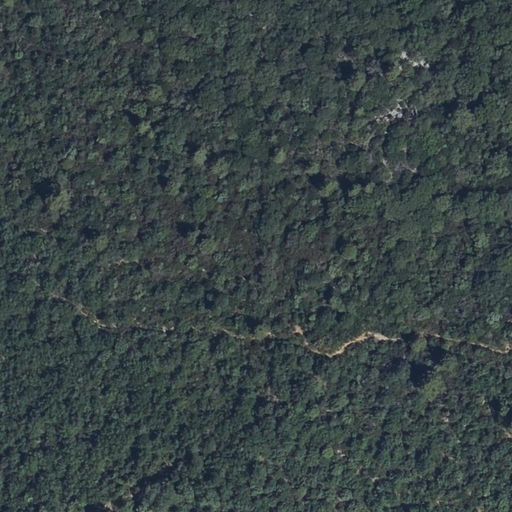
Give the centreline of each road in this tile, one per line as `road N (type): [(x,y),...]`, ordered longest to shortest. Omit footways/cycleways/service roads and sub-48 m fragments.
road 1 (track): [(66,511),(140,496),(283,406),(358,344),(511,339)]
road 2 (track): [(0,267),(28,275),(102,321),(228,330),(268,341),(295,336),(342,353)]
